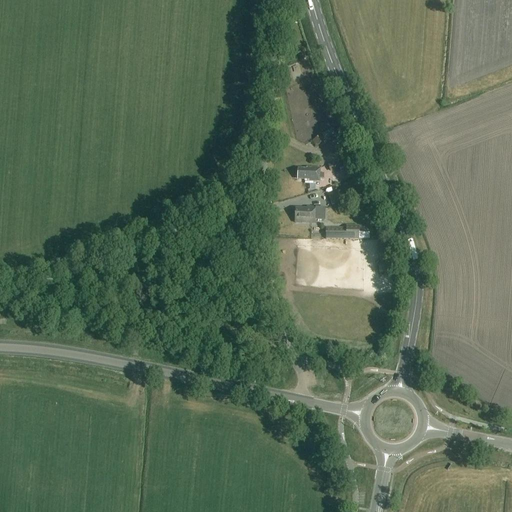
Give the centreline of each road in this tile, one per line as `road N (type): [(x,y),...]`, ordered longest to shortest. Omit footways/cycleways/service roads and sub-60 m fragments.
road 1 (secondary): [(398,393),(415,273),(311,0)]
road 2 (tertiary): [(0,346),(302,402)]
road 3 (unclassified): [(302,402),(300,375),(260,281),(262,185)]
